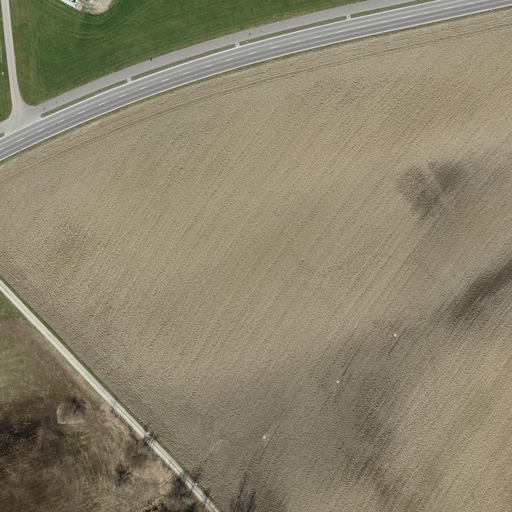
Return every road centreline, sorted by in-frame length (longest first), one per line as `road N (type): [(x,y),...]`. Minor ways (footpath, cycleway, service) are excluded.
road 1 (secondary): [(480,0),(211,65),(83,110),(0,150)]
road 2 (track): [(0,128),(207,46),(391,0)]
road 3 (track): [(216,511),(0,276)]
road 4 (track): [(25,137),(5,0)]
